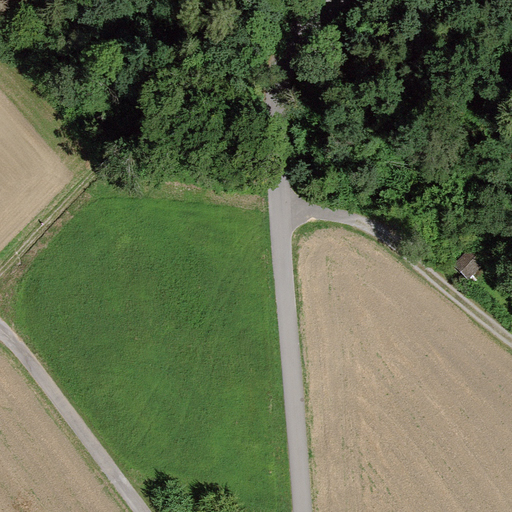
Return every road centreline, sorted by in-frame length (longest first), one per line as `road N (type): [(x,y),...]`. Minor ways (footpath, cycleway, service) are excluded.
road 1 (unclassified): [(322,0),(290,33),(269,116),(282,205),(299,511)]
road 2 (track): [(290,33),(244,48),(146,120),(0,268)]
road 3 (track): [(282,205),(334,206),(369,221),(511,342)]
road 4 (track): [(140,511),(0,325)]
